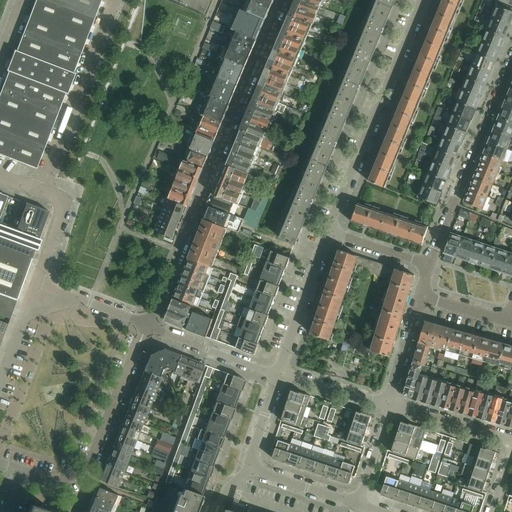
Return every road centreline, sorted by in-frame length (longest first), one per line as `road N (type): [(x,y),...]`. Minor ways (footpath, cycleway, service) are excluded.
road 1 (residential): [(281,0),(148,324)]
road 2 (residential): [(328,231),(423,0)]
road 3 (residential): [(0,465),(55,484),(86,471),(140,341)]
road 4 (residential): [(429,265),(511,63)]
road 5 (unclassified): [(40,193),(113,0)]
road 6 (residential): [(279,376),(328,231)]
road 7 (residential): [(279,376),(148,324)]
road 8 (residential): [(511,441),(389,405)]
